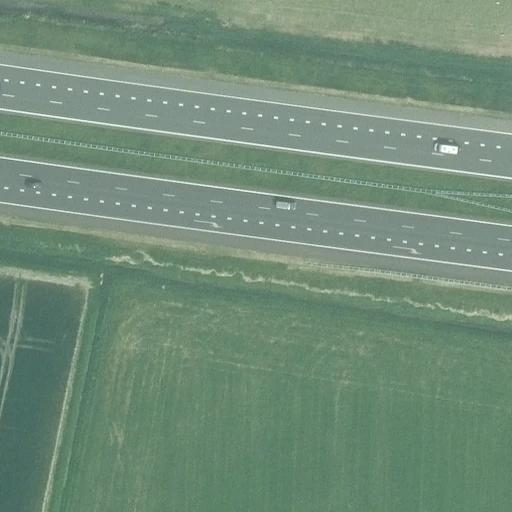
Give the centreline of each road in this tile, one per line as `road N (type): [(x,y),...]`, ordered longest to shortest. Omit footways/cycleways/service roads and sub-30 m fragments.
road 1 (motorway): [(511,164),(0,94)]
road 2 (motorway): [(0,171),(511,240)]
